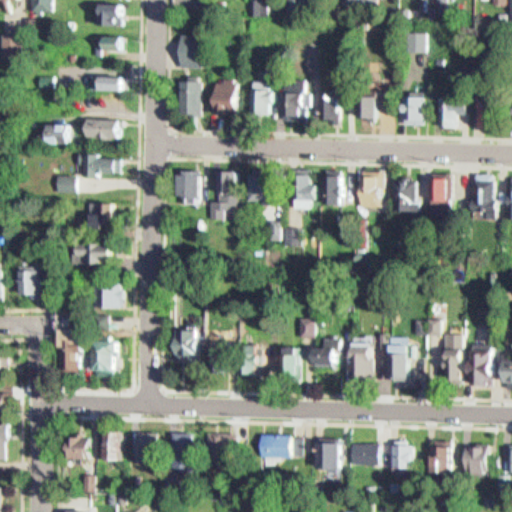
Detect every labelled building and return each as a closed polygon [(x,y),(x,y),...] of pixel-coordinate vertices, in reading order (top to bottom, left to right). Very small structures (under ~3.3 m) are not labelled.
[(0,0),(15,0),(15,12),(0,11),(0,0)] [(28,0),(48,0),(48,22),(28,22),(28,0)] [(129,0),(106,0),(106,20),(129,20),(129,0)] [(255,15),(271,15),(271,0),(255,0),(255,15)] [(307,0),(291,0),(291,12),(307,12),(307,0)] [(342,0),(358,0),(358,11),(342,10),(342,0)] [(360,0),(376,0),(376,12),(360,11),(360,0)] [(434,0),(446,0),(446,13),(434,13),(434,0)] [(490,0),(504,0),(504,17),(490,17),(490,0)] [(287,10),(301,10),(301,25),(286,24),(287,10)] [(249,12),(263,12),(263,23),(248,23),(249,12)] [(97,15),(119,15),(119,34),(97,34),(97,15)] [(206,65),(206,32),(186,32),(186,65),(206,65)] [(23,33),(3,33),(3,58),(23,58),(23,33)] [(99,45),(126,45),(126,34),(99,34),(99,45)] [(407,43),(424,43),(424,62),(407,62),(407,43)] [(97,45),(118,45),(117,62),(97,62),(97,45)] [(0,47),(18,48),(17,69),(0,68),(0,47)] [(179,47),(199,47),(199,77),(179,77),(179,47)] [(270,72),(282,72),(282,56),(270,56),(270,72)] [(266,69),(281,69),(280,85),(266,85),(266,69)] [(128,89),(128,74),(93,74),(93,89),(128,89)] [(206,79),(186,79),(186,116),(206,116),(206,79)] [(221,113),(244,113),(244,79),(221,79),(221,113)] [(282,113),(282,80),(258,80),(258,113),(282,113)] [(89,87),(120,87),(120,100),(96,100),(96,96),(89,96),(89,87)] [(329,120),(347,120),(347,88),(329,88),(329,120)] [(214,94),(222,94),(222,90),(231,90),(231,94),(236,94),(236,121),(232,121),(232,125),(214,125),(214,94)] [(177,92),(198,92),(197,128),(188,128),(188,123),(177,123),(177,92)] [(251,92),(270,92),(270,103),(274,103),(274,115),(269,115),(269,127),(252,127),(251,92)] [(364,116),(384,116),(384,93),(364,93),(364,116)] [(474,94),(442,94),(442,126),(461,126),(461,113),(474,113),(474,94)] [(320,100),(337,100),(337,128),(320,128),(320,100)] [(282,104),(308,104),(308,128),(282,128),(282,104)] [(476,108),(498,107),(498,125),(493,125),(493,141),(482,141),(482,137),(476,137),(476,108)] [(375,108),(357,108),(356,129),(374,129),(375,108)] [(401,108),(425,108),(425,132),(401,132),(401,108)] [(437,108),(466,109),(466,127),(458,127),(458,137),(436,137),(437,108)] [(125,116),(90,116),(90,136),(125,136),(125,116)] [(72,122),(51,122),(51,142),(72,142),(72,122)] [(85,128),(119,129),(119,136),(115,136),(114,147),(85,146),(85,128)] [(122,173),(123,154),(83,153),(82,164),(88,164),(88,173),(122,173)] [(96,164),(82,164),(82,185),(121,185),(121,169),(96,169),(96,164)] [(225,200),(214,200),(214,218),(230,217),(230,208),(244,208),(244,169),(224,169),(225,200)] [(207,196),(207,170),(184,170),(184,196),(207,196)] [(388,172),(366,172),(366,206),(388,206),(388,172)] [(257,199),(281,199),(281,173),(257,173),(257,199)] [(350,202),(351,174),(331,173),(331,202),(350,202)] [(315,206),(315,198),(325,198),(325,181),(316,181),(316,174),(299,174),(299,207),(315,206)] [(436,207),(454,207),(454,176),(436,176),(436,207)] [(423,209),(422,178),(399,178),(399,209),(423,209)] [(504,180),(482,178),(477,210),(500,213),(504,180)] [(56,186),(73,186),(73,202),(56,202),(56,186)] [(96,227),(119,227),(119,202),(96,202),(96,227)] [(92,213),(113,214),(112,242),(92,241),(92,213)] [(304,242),(304,227),(289,227),(289,242),(304,242)] [(90,261),(122,261),(122,241),(90,241),(90,261)] [(45,256),(60,256),(60,272),(45,272),(45,256)] [(68,256),(111,256),(111,279),(68,279),(68,256)] [(20,292),(40,291),(40,260),(19,261),(20,292)] [(0,292),(10,293),(10,270),(0,270),(0,292)] [(106,283),(106,303),(128,303),(128,283),(106,283)] [(94,292),(117,292),(117,318),(94,318),(94,292)] [(318,317),(304,317),(304,335),(318,335),(318,317)] [(444,332),(444,317),(419,317),(419,332),(444,332)] [(61,322),(78,322),(78,337),(62,337),(61,322)] [(91,327),(68,327),(68,367),(91,367),(91,327)] [(182,328),(182,359),(206,359),(206,328),(182,328)] [(469,379),(469,332),(449,332),(449,379),(469,379)] [(356,380),(378,380),(378,335),(356,335),(356,380)] [(397,378),(417,378),(417,335),(397,335),(397,378)] [(325,363),(345,361),(344,337),(324,338),(325,363)] [(124,338),(102,338),(102,369),(124,369),(124,338)] [(62,340),(63,381),(82,381),(82,340),(62,340)] [(478,340),(478,382),(499,382),(499,340),(478,340)] [(306,345),(287,345),(287,379),(306,379),(306,345)] [(232,360),(233,348),(221,347),(220,358),(232,360)] [(0,350),(0,370),(13,370),(13,350),(0,350)] [(266,376),(266,350),(246,350),(246,376),(266,376)] [(92,354),(119,354),(119,366),(115,366),(114,385),(92,385),(92,354)] [(10,391),(0,391),(0,411),(10,412),(10,391)] [(0,417),(7,417),(8,452),(0,452),(0,417)] [(106,459),(128,459),(128,429),(106,429),(106,459)] [(162,431),(142,431),(142,460),(162,460),(162,431)] [(244,431),(213,431),(213,467),(234,467),(234,449),(244,449),(244,431)] [(275,434),(275,455),(302,455),(302,434),(275,434)] [(71,435),(71,457),(95,457),(95,435),(71,435)] [(204,470),(204,438),(180,438),(180,470),(204,470)] [(346,440),(322,440),(322,470),(346,470),(346,440)] [(384,442),(355,442),(355,465),(384,465),(384,442)] [(398,467),(419,467),(419,442),(398,442),(398,467)] [(437,444),(437,472),(458,472),(458,444),(437,444)] [(495,469),(495,444),(471,444),(471,469),(495,469)]
